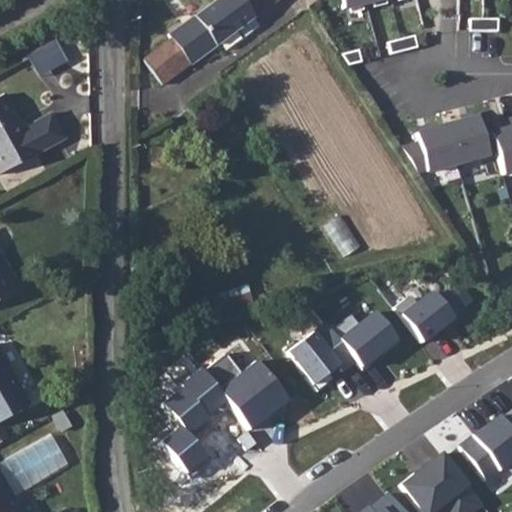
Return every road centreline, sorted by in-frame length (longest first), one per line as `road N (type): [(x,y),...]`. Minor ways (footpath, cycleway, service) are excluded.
road 1 (residential): [(119,511),(109,385),(108,0)]
road 2 (residential): [(301,511),(393,438),(511,361)]
